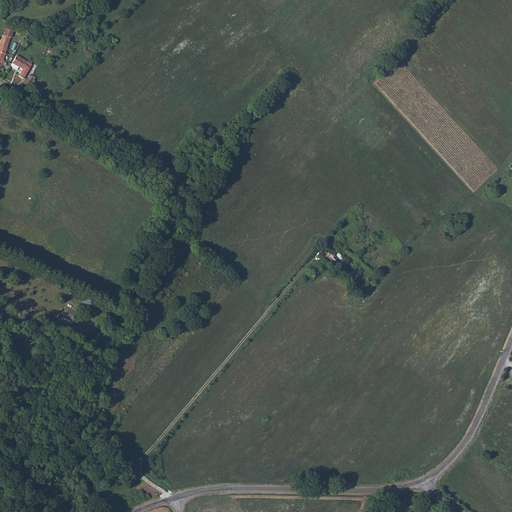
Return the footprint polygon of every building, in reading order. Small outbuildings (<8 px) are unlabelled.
[(5,29),(3,36),(2,35),(0,43),(0,67),(1,67),(10,38),(11,38),(13,31),(5,29)] [(16,56),(12,63),(22,69),(18,76),(23,79),(31,65),(31,64),(16,56)] [(20,89),(23,91),(32,77),(29,75),(27,79),(25,78),(19,89),(20,89)] [(326,251),(323,255),(326,259),(327,258),(335,266),(338,263),(333,258),(334,257),(330,253),(329,254),(326,251)] [(355,269),(347,276),(353,282),(360,274),(355,269)]
